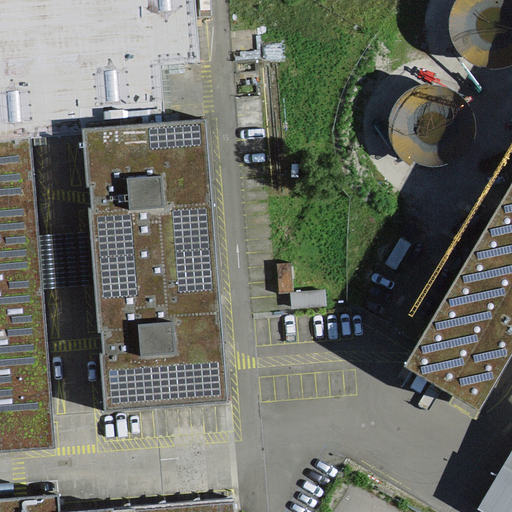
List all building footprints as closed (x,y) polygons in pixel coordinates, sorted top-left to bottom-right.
[(207,118),(165,122),(161,65),(200,62),(195,0),(0,0),(0,418),(52,415),(31,138),(83,134),(87,187),(90,187),(91,207),(88,207),(98,332),(101,331),(103,352),(100,352),(104,411),(229,401),(207,118)] [(511,0),(456,0),(450,13),(449,31),(455,48),(467,61),(484,68),(502,68),(511,64),(511,0)] [(387,126),(390,143),(400,159),(416,169),(434,173),(452,168),(467,157),(475,142),(477,125),(473,109),(464,96),(450,86),(434,83),(416,86),(402,95),(391,109),(387,126)] [(511,181),(404,365),(480,410),(511,355),(511,181)] [(511,511),(511,443),(471,511),(511,511)] [(0,497),(0,511),(235,511),(235,497),(60,511),(59,493),(0,497)]
